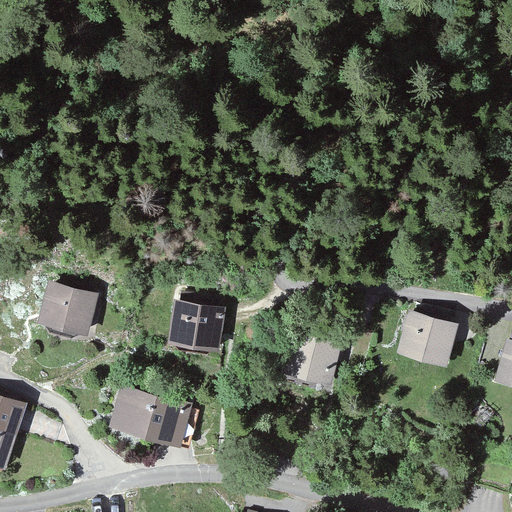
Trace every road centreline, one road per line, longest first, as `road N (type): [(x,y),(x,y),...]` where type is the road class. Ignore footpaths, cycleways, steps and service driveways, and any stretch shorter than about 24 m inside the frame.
road 1 (residential): [(105,484),(202,472),(285,480),(397,511)]
road 2 (residential): [(511,311),(389,289),(282,282)]
road 3 (residential): [(0,381),(50,398),(72,421),(105,484)]
